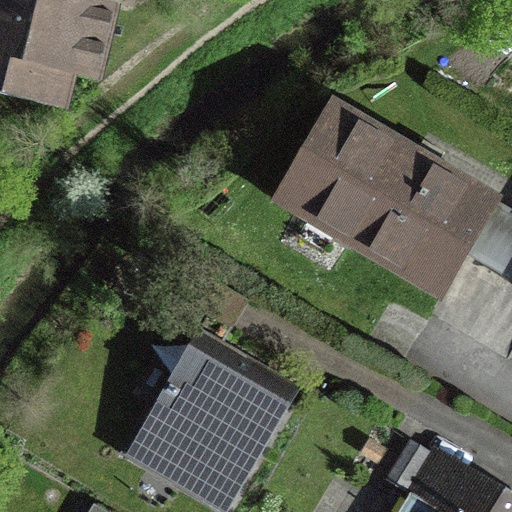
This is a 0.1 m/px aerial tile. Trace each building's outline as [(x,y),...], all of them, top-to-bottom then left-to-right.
[(0,0),(0,97),(62,112),(70,78),(96,84),(113,11),(69,0),(0,0)] [(511,214),(329,107),(273,201),(439,299),(464,256),(511,284),(511,214)] [(245,304),(190,272),(174,298),(229,331),(245,304)] [(176,391),(168,385),(127,450),(215,502),(240,459),(251,466),(284,410),(196,359),(176,391)] [(511,511),(511,506),(410,445),(386,485),(408,498),(399,511),(511,511)]
